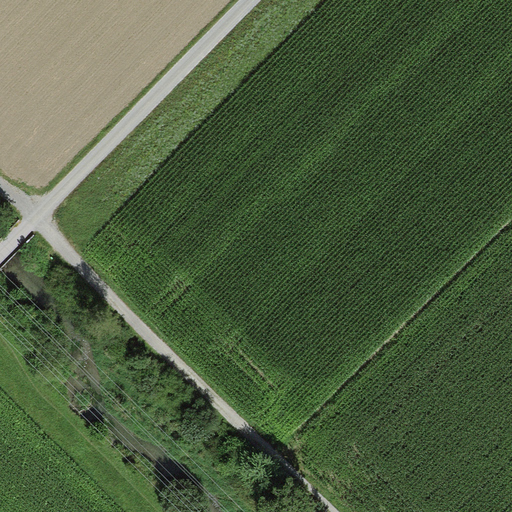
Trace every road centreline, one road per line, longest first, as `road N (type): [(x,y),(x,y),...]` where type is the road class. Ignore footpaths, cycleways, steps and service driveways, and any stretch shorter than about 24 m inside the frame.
road 1 (track): [(0,190),(327,511)]
road 2 (track): [(246,0),(0,254)]
